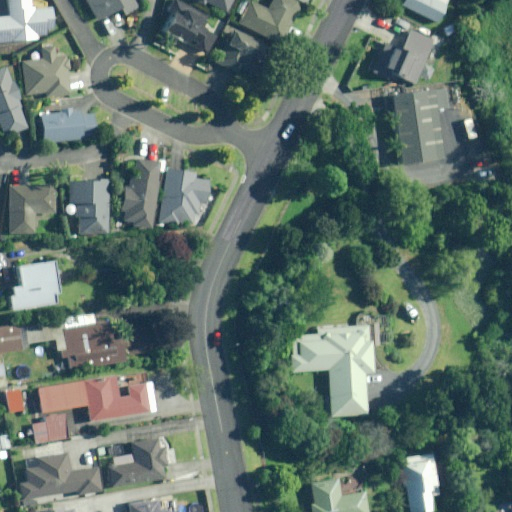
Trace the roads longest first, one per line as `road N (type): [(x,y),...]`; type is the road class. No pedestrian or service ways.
road 1 (residential): [(237,511),(209,338),(216,272),(272,147)]
road 2 (residential): [(272,147),(346,0)]
road 3 (residential): [(221,128),(186,132),(112,96),(99,78),(104,63)]
road 4 (residential): [(104,63),(128,55),(199,90),(221,128)]
